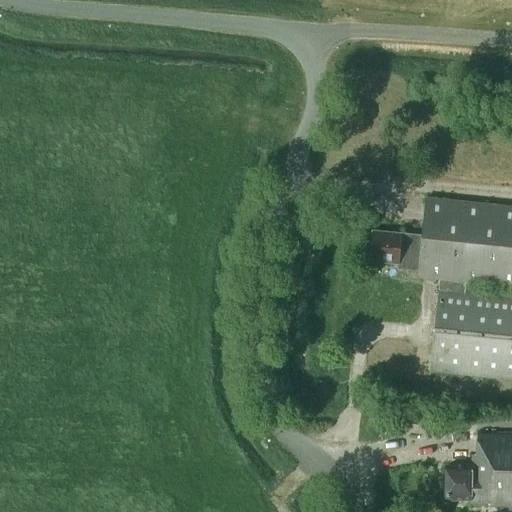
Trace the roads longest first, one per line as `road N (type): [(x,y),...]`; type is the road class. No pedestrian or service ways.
road 1 (unclassified): [(351,511),(334,471),(270,418),(255,365),(261,253),(317,91),(302,48),(266,26),(13,0)]
road 2 (track): [(291,173),(326,185),(511,195)]
